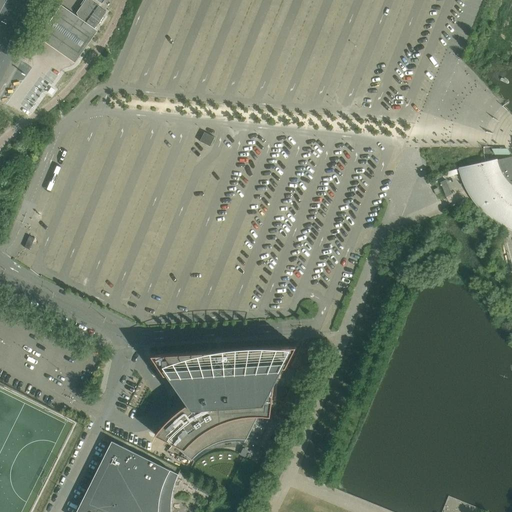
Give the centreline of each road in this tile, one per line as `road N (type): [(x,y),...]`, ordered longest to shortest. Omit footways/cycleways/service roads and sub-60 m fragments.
road 1 (unclassified): [(56,511),(134,335)]
road 2 (unclassified): [(134,335),(315,326)]
road 3 (unclassified): [(0,263),(134,335)]
